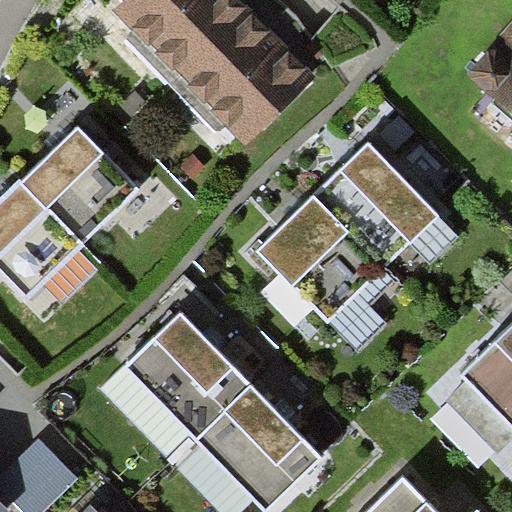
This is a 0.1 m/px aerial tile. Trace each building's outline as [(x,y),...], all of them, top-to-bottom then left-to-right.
[(234,0),(118,0),(108,10),(235,144),(307,77),(290,58),(234,0)] [(511,25),(465,78),(511,119),(511,25)] [(9,194),(0,202),(0,281),(19,301),(134,193),(75,132),(59,147),(9,194)] [(432,210),(361,136),(345,152),(291,204),(249,244),(319,317),(432,210)] [(213,342),(178,307),(118,362),(261,506),(319,451),(282,414),(213,342)] [(511,323),(460,374),(511,427),(511,323)] [(0,511),(12,511),(14,511),(9,507),(13,503),(22,511),(43,511),(77,478),(40,441),(0,480),(0,511)] [(438,511),(403,474),(362,511),(487,511),(478,502),(467,511),(438,511)]
